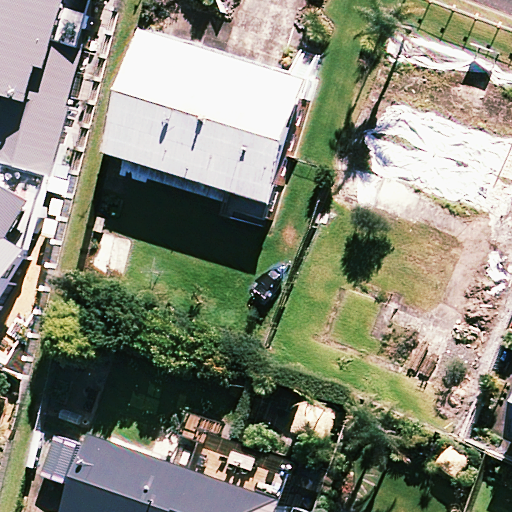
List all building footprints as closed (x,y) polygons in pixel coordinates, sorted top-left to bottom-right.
[(0,160),(57,176),(103,9),(79,3),(80,0),(0,0),(0,88),(13,92),(0,139),(0,160)] [(318,82),(155,32),(113,169),(199,196),(234,207),(232,215),(272,228),(318,82)] [(511,120),(450,94),(383,66),(332,187),(417,223),(444,159),(511,187),(511,120)] [(0,312),(36,249),(20,240),(42,201),(0,177),(0,312)] [(136,241),(92,227),(77,276),(121,290),(136,241)] [(373,361),(431,385),(425,400),(432,403),(427,414),(456,425),(487,348),(394,310),(373,361)] [(75,511),(285,511),(290,498),(100,436),(75,511)]
